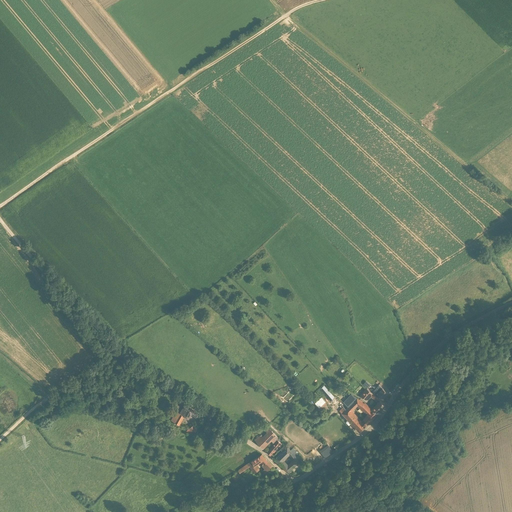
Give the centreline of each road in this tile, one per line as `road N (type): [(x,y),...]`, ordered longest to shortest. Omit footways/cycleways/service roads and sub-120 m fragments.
road 1 (unclassified): [(511,303),(437,346),(377,419),(296,480),(234,430),(112,354),(0,218)]
road 2 (track): [(0,206),(284,15),(320,0)]
road 3 (track): [(456,157),(271,0)]
road 4 (track): [(0,438),(112,354)]
